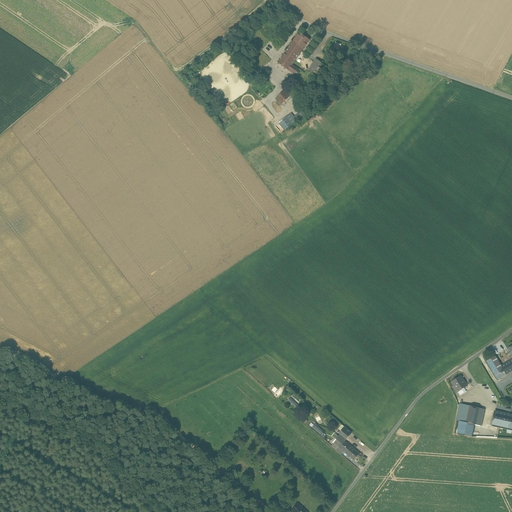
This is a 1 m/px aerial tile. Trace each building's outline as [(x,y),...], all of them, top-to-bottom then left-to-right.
[(299,32),(278,63),(295,75),(299,69),(292,65),(310,40),(299,32)] [(316,59),(311,66),(316,69),(318,66),(321,62),(316,59)] [(311,66),(307,73),(311,76),(313,73),(316,69),(311,66)] [(284,91),(276,98),(281,104),(289,96),(284,91)] [(292,124),(297,120),(291,113),(286,117),(292,124)] [(292,124),(286,117),(279,123),(285,130),(292,124)] [(495,356),(487,361),(496,376),(504,372),(504,371),(501,366),(495,356)] [(511,359),(501,366),(504,371),(504,372),(506,375),(511,370),(511,359)] [(460,376),(451,382),(458,392),(464,388),(467,386),(460,376)] [(275,394),(278,398),(284,391),(281,388),(275,394)] [(298,400),(296,397),(293,400),(291,397),(288,400),(295,407),(298,404),(296,403),(298,400)] [(469,406),(460,403),(456,420),(460,421),(465,422),(469,406)] [(480,408),(469,406),(465,422),(474,424),(476,425),(480,408)] [(485,409),(480,408),(476,425),(481,426),(485,409)] [(507,414),(495,411),(492,425),(504,428),(507,414)] [(465,422),(460,421),(457,433),(472,436),(474,424),(465,422)] [(312,422),(309,425),(323,437),(326,435),(312,422)] [(345,427),(341,431),(342,432),(340,435),(345,440),(352,433),(345,427)] [(345,441),(339,436),(336,439),(337,440),(332,446),(335,449),(337,446),(343,451),(354,460),(359,454),(345,441)]
